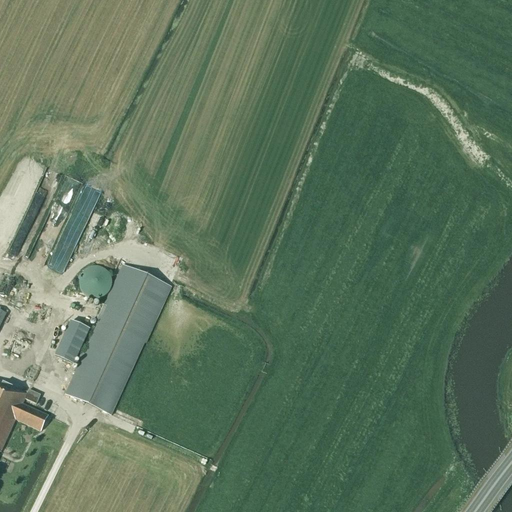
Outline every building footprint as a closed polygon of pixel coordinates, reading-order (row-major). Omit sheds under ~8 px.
[(45,167),(31,203),(46,209),(60,174),(45,167)] [(88,185),(83,199),(94,203),(99,189),(88,185)] [(111,198),(118,203),(125,195),(117,189),(111,198)] [(76,360),(80,362),(65,396),(111,417),(170,287),(123,267),(83,355),(80,353),(90,331),(70,322),(57,352),(58,352),(55,358),(73,366),(76,360)] [(97,268),(95,267),(94,268),(92,268),(91,268),(89,269),(88,269),(87,270),(85,271),(84,272),(83,273),(82,274),(81,275),(81,276),(80,277),(79,279),(79,280),(79,282),(79,283),(79,285),(79,286),(79,288),(79,289),(80,290),(81,292),(81,293),(82,294),(83,295),(84,296),(85,297),(87,298),(88,299),(89,299),(91,300),(92,300),(94,300),(95,301),(97,300),(98,300),(100,300),(101,299),(102,299),(104,298),(105,297),(106,296),(107,295),(108,294),(109,293),(110,292),(110,290),(111,289),(111,288),(112,286),(112,285),(112,283),(112,282),(111,280),(111,279),(110,277),(110,276),(109,275),(108,274),(107,273),(106,272),(105,271),(104,270),(102,269),(101,269),(100,268),(98,268),(97,268)] [(15,422),(40,433),(48,417),(22,406),(25,401),(36,406),(40,397),(28,391),(27,396),(0,383),(0,453),(0,454),(15,422)]
